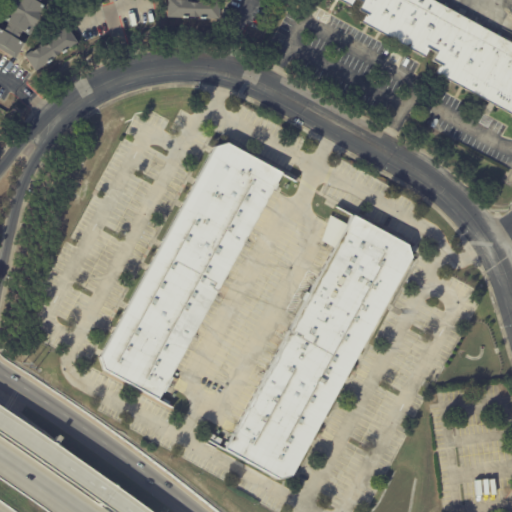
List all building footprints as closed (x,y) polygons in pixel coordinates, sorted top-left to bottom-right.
[(16,39),(15,41),(22,45),(13,61),(0,53),(0,32),(1,33),(6,24),(0,20),(0,18),(4,11),(5,11),(12,0),(39,0),(37,4),(44,8),(39,17),(38,16),(31,27),(32,28),(28,36),(21,32),(16,39)] [(167,19),(167,0),(176,0),(176,1),(184,2),(184,0),(187,1),(187,4),(202,4),(202,3),(219,3),(218,21),(204,20),(204,22),(199,21),(199,19),(186,19),(186,21),(181,21),(181,19),(167,19)] [(431,0),(511,44),(511,118),(435,76),(440,68),(432,64),(437,55),(430,51),(425,60),(361,25),(366,16),(358,12),(363,4),(356,1),(351,9),(335,0),(431,0)] [(77,44),(64,53),(65,54),(60,57),(59,56),(49,62),(50,64),(46,67),(45,66),(33,73),(23,58),(30,53),(31,54),(38,49),(37,48),(39,47),(41,49),(51,42),(49,40),(53,37),(54,39),(60,35),(59,33),(66,28),(77,44)] [(229,139),(283,169),(276,181),(280,183),(276,190),(272,188),(246,236),(250,239),(247,244),(243,242),(216,291),(220,293),(217,299),(213,297),(194,330),(199,332),(196,338),(191,336),(170,374),(174,377),(166,392),(161,389),(158,397),(103,367),(100,354),(215,142),(228,139),(229,139)] [(408,247),(411,255),(290,475),(278,479),(223,449),(352,212),(407,243),(408,247)] [(221,439),(218,445),(208,440),(212,434),(221,439)]
